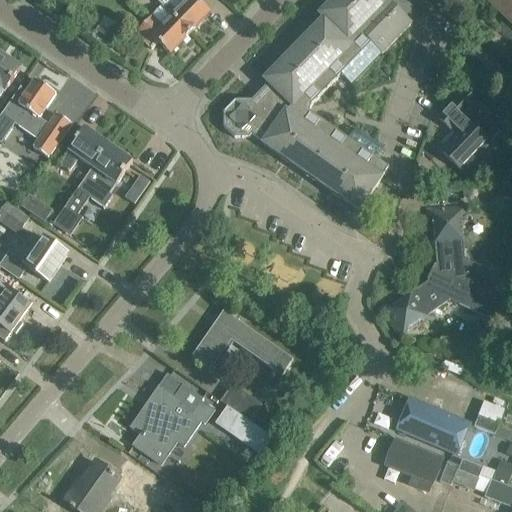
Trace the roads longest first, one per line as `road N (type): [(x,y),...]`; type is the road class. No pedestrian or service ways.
road 1 (residential): [(300,464),(375,361),(356,303),(370,259),(259,179),(237,170),(204,175)]
road 2 (residential): [(0,449),(200,216),(204,175)]
road 3 (residential): [(160,121),(0,10)]
road 4 (residential): [(160,121),(280,0)]
